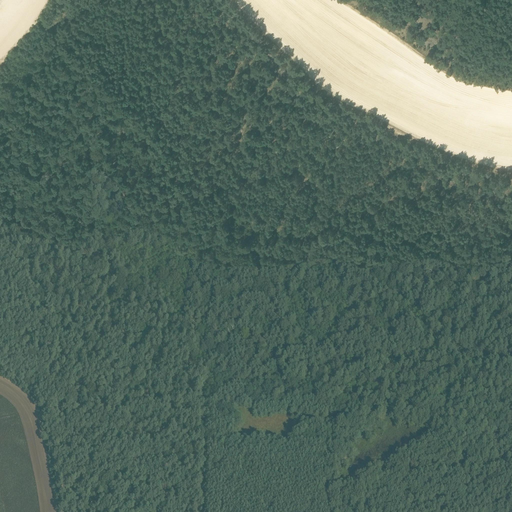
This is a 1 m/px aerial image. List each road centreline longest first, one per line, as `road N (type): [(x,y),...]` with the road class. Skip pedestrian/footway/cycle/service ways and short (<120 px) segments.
road 1 (track): [(511,127),(470,123),(418,98),(278,0)]
road 2 (track): [(0,384),(33,418),(50,511)]
